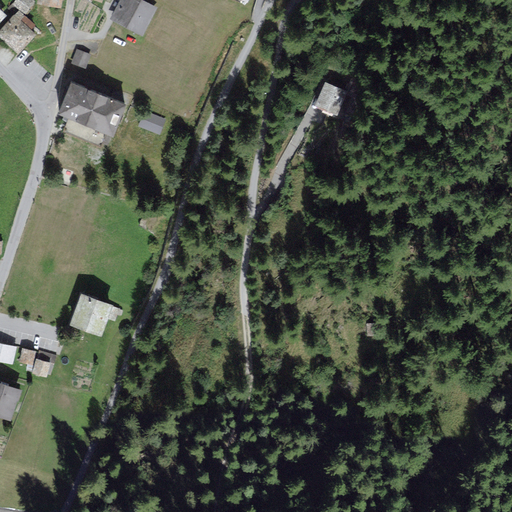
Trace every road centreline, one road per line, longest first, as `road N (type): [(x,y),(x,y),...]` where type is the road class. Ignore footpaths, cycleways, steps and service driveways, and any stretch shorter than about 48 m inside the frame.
road 1 (unclassified): [(64,511),(270,0)]
road 2 (unclassified): [(301,0),(253,187),(244,265)]
road 3 (track): [(244,265),(214,511)]
road 4 (unclassified): [(0,285),(43,137)]
road 5 (residential): [(43,137),(71,0)]
